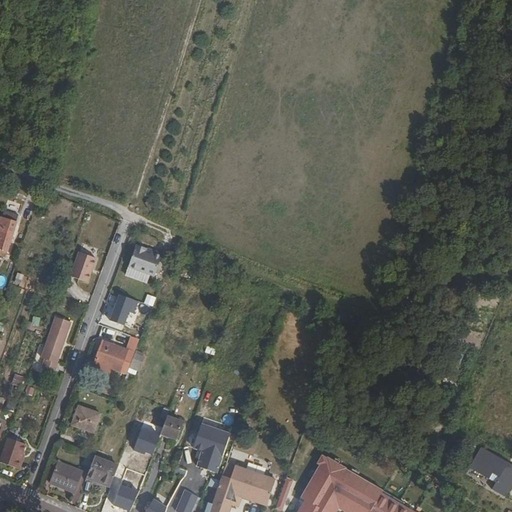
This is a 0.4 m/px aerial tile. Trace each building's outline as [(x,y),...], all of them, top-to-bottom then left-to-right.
[(27,82),(20,80),(16,99),(23,101),(27,82)] [(0,252),(5,254),(20,211),(4,206),(2,214),(0,213),(0,228),(2,229),(0,234),(0,252)] [(138,242),(130,263),(157,273),(165,252),(138,242)] [(79,250),(70,273),(88,280),(96,257),(79,250)] [(153,307),(156,297),(146,294),(143,304),(153,307)] [(59,360),(58,359),(73,318),(58,313),(43,354),(46,355),(44,363),(57,367),(59,360)] [(32,317),(31,325),(38,326),(39,318),(32,317)] [(146,324),(131,318),(129,325),(143,331),(146,324)] [(100,339),(93,358),(119,368),(126,349),(100,339)] [(207,345),(205,353),(214,355),(216,348),(207,345)] [(137,375),(142,356),(133,353),(128,373),(137,375)] [(11,384),(20,388),(23,377),(14,374),(11,384)] [(31,397),(34,389),(26,387),(24,395),(31,397)] [(5,409),(13,412),(16,404),(9,401),(5,409)] [(78,404),(72,423),(94,431),(100,412),(78,404)] [(182,419),(168,413),(160,433),(174,439),(182,419)] [(13,417),(0,452),(0,458),(20,466),(23,457),(20,457),(32,424),(13,417)] [(195,467),(217,474),(228,433),(198,424),(191,449),(200,451),(195,467)] [(95,452),(85,448),(81,461),(90,465),(94,455),(95,452)] [(469,469),(484,476),(479,485),(507,498),(511,486),(511,463),(478,448),(469,469)] [(277,471),(228,454),(226,460),(220,478),(215,493),(208,511),(227,511),(233,494),(238,495),(241,488),(268,497),(277,471)] [(419,511),(368,480),(323,454),(299,496),(303,499),(296,511),(333,511),(338,505),(349,511),(419,511)] [(117,464),(94,455),(90,465),(86,476),(109,485),(117,464)] [(56,459),(48,480),(63,486),(64,483),(73,487),(80,468),(56,459)] [(146,469),(121,460),(115,478),(139,487),(146,469)] [(209,475),(196,470),(191,486),(203,490),(204,489),(209,475)] [(209,475),(204,489),(215,493),(220,478),(209,475)] [(283,511),(295,481),(286,477),(274,508),(283,511)] [(174,511),(192,511),(199,498),(184,491),(175,511),(174,511)] [(144,511),(165,511),(168,507),(150,499),(144,511)]
